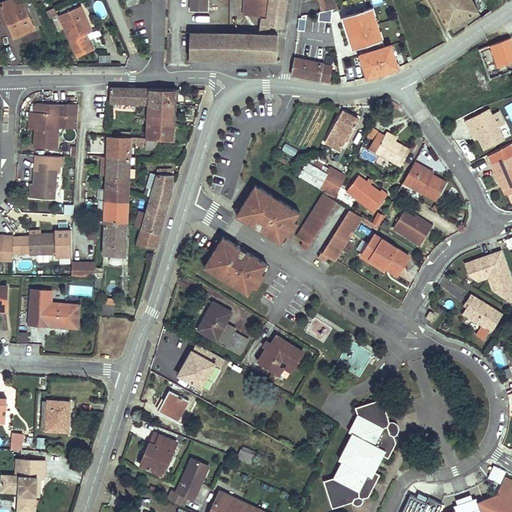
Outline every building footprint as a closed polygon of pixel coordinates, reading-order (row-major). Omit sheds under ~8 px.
[(27,0),(4,0),(18,30),(38,22),(27,0)] [(95,42),(91,34),(84,37),(80,30),(88,26),(93,24),(82,0),(78,0),(61,8),(80,49),(95,42)] [(249,0),(248,10),(253,11),(254,5),(262,6),(285,9),(286,0),(249,0)] [(381,0),(371,0),(351,8),(356,23),(386,12),(381,0)] [(478,11),(480,10),(476,2),(474,0),(433,0),(448,27),(478,11)] [(58,8),(55,1),(48,5),(51,11),(58,8)] [(285,9),(262,6),(260,16),(268,17),(270,14),(284,17),(285,9)] [(193,24),(193,48),(279,49),(280,26),(193,24)] [(91,34),(88,26),(80,30),(84,37),(91,34)] [(363,44),(371,67),(401,56),(394,34),(363,44)] [(490,79),(511,70),(511,40),(510,36),(479,48),(490,79)] [(326,53),(298,49),(295,64),(323,69),(326,54),(326,53)] [(335,56),(326,54),(323,69),(332,70),(335,56)] [(146,104),(146,121),(174,123),(176,88),(110,85),(109,102),(146,104)] [(61,138),(61,120),(58,120),(58,114),(61,114),(62,93),(40,93),(36,96),(36,101),(35,119),(38,119),(37,137),(61,138)] [(62,93),(61,114),(61,116),(81,117),(81,107),(70,106),(70,94),(62,93)] [(70,94),(70,106),(81,107),(82,94),(70,94)] [(331,136),(344,142),(363,110),(345,101),(325,135),(330,138),(331,136)] [(493,101),(470,114),(475,122),(478,120),(484,130),(490,141),(509,130),(493,101)] [(93,108),(92,129),(103,129),(104,108),(93,108)] [(390,123),(401,130),(403,127),(392,120),(390,123)] [(480,132),(484,130),(478,120),(475,122),(480,132)] [(174,123),(146,121),(145,137),(160,137),(174,138),(174,123)] [(372,140),(378,144),(380,140),(406,155),(415,138),(401,130),(390,123),(388,126),(384,133),(378,129),(372,140)] [(381,123),(378,129),(384,133),(388,126),(381,123)] [(112,127),(111,137),(134,137),(134,128),(112,127)] [(134,137),(111,137),(110,179),(132,180),(134,137)] [(145,146),(145,137),(136,137),(136,145),(145,146)] [(160,137),(145,137),(145,146),(145,149),(159,149),(160,137)] [(511,137),(492,149),(502,173),(506,172),(511,186),(511,137)] [(281,150),(292,157),(296,149),(285,143),(281,150)] [(40,190),(58,190),(60,163),(63,163),(64,155),(66,156),(66,147),(42,146),(41,155),(40,190)] [(426,160),(428,156),(420,152),(408,172),(442,192),(452,174),(437,166),(426,160)] [(31,189),(40,190),(41,155),(36,155),(35,176),(32,176),(31,189)] [(439,163),(428,156),(426,160),(437,166),(439,163)] [(348,169),(333,160),(320,181),(334,189),(335,190),(348,169)] [(162,163),(144,217),(165,223),(177,181),(178,163),(162,163)] [(351,180),(380,201),(394,182),(388,178),(387,179),(364,163),(351,180)] [(508,188),(511,186),(506,172),(502,173),(508,188)] [(247,183),(252,186),(258,177),(253,174),(247,183)] [(247,183),(240,195),(244,197),(241,203),(250,210),(252,207),(265,215),(261,222),(278,232),(283,224),(280,222),(284,216),(289,209),(291,211),(296,202),(258,177),(252,186),(247,183)] [(132,180),(110,179),(109,204),(131,205),(132,180)] [(301,231),(298,236),(305,240),(307,235),(306,234),(334,189),(320,181),(293,226),(301,231)] [(234,205),(261,222),(265,215),(252,207),(250,210),(241,203),(244,197),(240,195),(234,205)] [(316,241),(313,245),(322,251),(324,246),(331,251),(360,206),(346,197),(318,242),(316,241)] [(418,209),(408,202),(398,216),(425,234),(437,217),(429,212),(427,214),(418,209)] [(64,213),(72,213),(72,203),(64,203),(64,213)] [(420,206),(418,209),(427,214),(429,212),(420,206)] [(130,227),(131,209),(108,209),(107,227),(130,227)] [(284,216),(290,219),(294,212),(291,211),(289,209),(284,216)] [(99,230),(100,214),(91,213),(90,230),(99,230)] [(283,224),(286,226),(290,219),(284,216),(280,222),(283,224)] [(165,223),(144,217),(139,232),(139,234),(160,237),(165,223)] [(60,248),(74,248),(75,219),(60,219),(60,223),(37,223),(37,226),(37,243),(37,245),(42,245),(53,245),(60,245),(60,248)] [(372,223),(359,244),(367,249),(369,246),(383,254),(386,250),(398,258),(406,245),(372,223)] [(0,251),(18,253),(19,227),(0,225),(0,229),(0,251)] [(223,233),(232,238),(230,241),(243,249),(248,243),(221,226),(216,234),(219,237),(223,233)] [(130,227),(107,227),(106,243),(129,244),(130,227)] [(216,234),(208,246),(212,248),(206,259),(245,284),(251,276),(248,274),(252,267),(256,260),(259,262),(264,254),(248,243),(243,249),(230,241),(232,238),(223,233),(219,237),(216,234)] [(511,290),(511,266),(503,243),(467,256),(470,265),(479,271),(490,267),(494,280),(511,290)] [(208,246),(202,256),(206,259),(212,248),(208,246)] [(367,249),(381,257),(383,254),(369,246),(367,249)] [(383,254),(395,262),(398,258),(386,250),(383,254)] [(98,255),(74,254),(73,267),(97,268),(98,255)] [(252,267),(258,271),(262,264),(259,262),(256,260),(252,267)] [(251,276),(253,277),(258,271),(252,267),(248,274),(251,276)] [(0,276),(0,301),(13,302),(13,277),(0,276)] [(85,313),(85,293),(57,293),(56,278),(37,278),(37,313),(85,313)] [(498,302),(466,282),(461,290),(465,293),(463,296),(460,301),(488,319),(498,302)] [(116,304),(116,296),(104,295),(103,304),(116,304)] [(225,307),(207,296),(201,306),(203,307),(193,324),(210,333),(225,307)] [(434,312),(430,310),(426,317),(430,320),(434,312)] [(39,317),(29,317),(28,326),(39,327),(39,317)] [(19,330),(19,340),(26,341),(27,331),(19,330)] [(274,337),(268,333),(266,336),(262,333),(258,338),(262,341),(254,354),(267,363),(276,349),(282,353),(280,355),(288,360),(298,345),(278,332),(274,337)] [(186,346),(173,369),(195,382),(209,359),(212,361),(219,350),(193,336),(187,347),(186,346)] [(511,336),(499,341),(502,349),(511,345),(511,336)] [(358,372),(368,351),(348,342),(338,362),(358,372)] [(511,345),(502,349),(508,366),(511,365),(511,345)] [(165,384),(154,404),(172,415),(184,395),(165,384)] [(71,400),(47,398),(44,432),(69,433),(71,400)] [(342,461),(333,477),(324,481),(332,508),(352,502),(354,498),(359,496),(363,498),(369,496),(380,474),(375,472),(384,455),(388,458),(396,442),(394,435),(390,433),(388,426),(390,422),(382,398),(355,407),(358,414),(348,431),(352,433),(338,459),(342,461)] [(388,426),(390,433),(394,435),(396,434),(397,433),(398,432),(399,430),(399,428),(399,426),(398,425),(397,423),(395,422),(394,422),(392,421),(390,422),(388,426)] [(143,423),(138,436),(143,438),(149,426),(143,423)] [(143,438),(138,436),(130,453),(149,462),(163,433),(149,426),(143,438)] [(23,434),(11,433),(10,449),(22,449),(23,434)] [(237,457),(251,464),(256,454),(242,448),(237,457)] [(46,459),(21,458),(20,475),(15,475),(1,474),(0,488),(0,492),(11,493),(11,491),(17,491),(17,493),(16,511),(35,511),(37,497),(37,491),(35,491),(35,487),(40,487),(41,479),(45,479),(46,459)] [(205,463),(198,459),(195,466),(202,469),(205,463)] [(501,484),(507,471),(494,465),(488,478),(501,484)] [(511,511),(511,479),(505,476),(496,495),(494,495),(477,501),(480,511),(456,511),(456,509),(447,511),(511,511)] [(264,511),(220,491),(216,500),(214,505),(210,511),(264,511)] [(174,492),(171,497),(182,504),(185,498),(174,492)] [(402,511),(439,511),(443,504),(428,497),(426,501),(411,494),(402,511)] [(359,496),(354,498),(352,502),(354,504),(355,505),(357,505),(359,505),(360,505),(362,503),(363,502),(363,500),(363,498),(359,496)]
